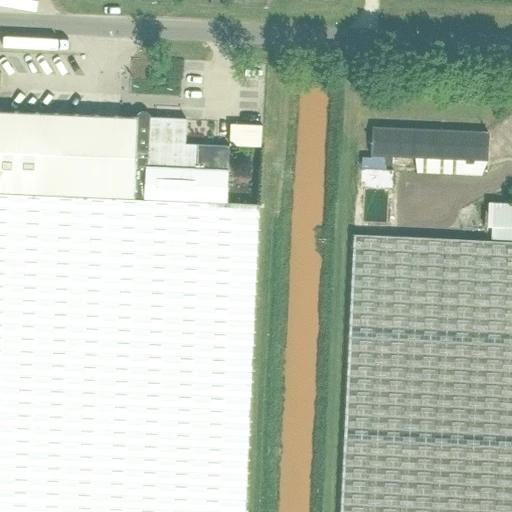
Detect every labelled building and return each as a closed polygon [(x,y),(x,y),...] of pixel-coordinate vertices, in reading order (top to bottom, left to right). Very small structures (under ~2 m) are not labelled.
[(0,193),(146,200),(228,203),(230,146),(185,144),(186,119),(149,118),(150,116),(146,112),(142,112),(138,115),(138,117),(0,110),(0,193)] [(242,139),(243,125),(231,124),(231,139),(242,139)] [(429,157),(431,130),(373,127),(372,155),(372,157),(361,156),(361,167),(384,168),(385,164),(392,164),(392,156),(429,157)] [(431,130),(429,157),(487,160),(488,133),(431,130)] [(0,511),(245,511),(259,205),(228,203),(146,200),(0,193),(0,511)] [(511,204),(489,203),(487,227),(511,228),(511,204)] [(511,511),(511,241),(354,234),(340,511),(511,511)]
